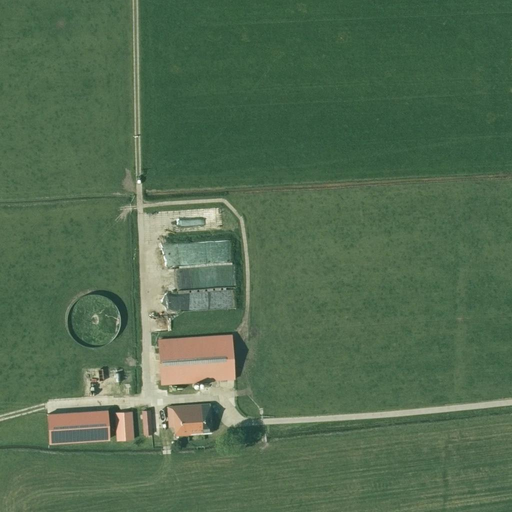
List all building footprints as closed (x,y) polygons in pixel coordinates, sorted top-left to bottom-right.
[(155,214),(156,239),(163,239),(162,214),(155,214)] [(229,265),(227,240),(164,244),(166,268),(229,265)] [(234,287),(232,265),(166,268),(167,291),(179,289),(234,287)] [(233,307),(232,287),(179,289),(179,310),(233,307)] [(118,330),(119,322),(120,314),(118,307),(113,300),(107,295),(98,293),(89,293),(81,296),(74,301),(70,305),(68,310),(66,320),(69,332),(75,338),(82,343),(91,346),(99,346),(108,343),(114,337),(118,330)] [(158,340),(161,384),(234,379),(231,335),(158,340)] [(210,432),(212,432),(210,404),(166,407),(168,428),(173,427),(174,433),(172,433),(172,436),(198,434),(198,433),(203,432),(203,434),(210,433),(210,432)] [(107,410),(46,414),(48,442),(109,438),(107,410)] [(130,411),(115,412),(117,440),(132,439),(130,411)] [(150,411),(141,411),(143,435),(152,434),(150,411)]
